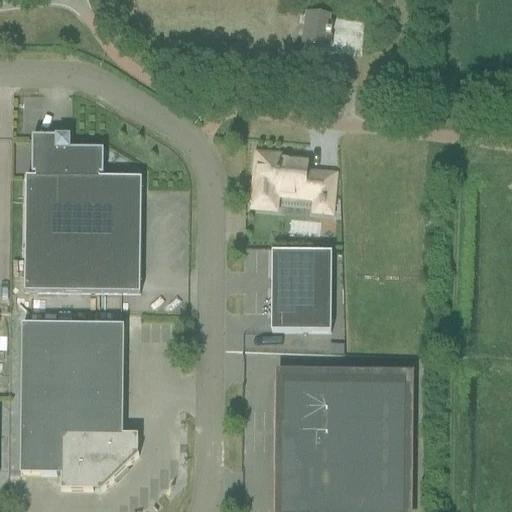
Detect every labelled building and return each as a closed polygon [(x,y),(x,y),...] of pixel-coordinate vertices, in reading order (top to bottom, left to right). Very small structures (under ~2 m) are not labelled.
[(302,46),(329,49),(332,33),(328,33),(330,19),(306,16),(302,46)] [(120,297),(140,298),(142,182),(100,181),(100,178),(103,178),(104,153),(69,152),(69,141),(58,141),(58,140),(33,140),(31,181),(25,181),(25,201),(24,295),(120,297)] [(257,156),(252,209),(277,211),(278,198),(314,201),(313,215),(332,217),(336,178),(306,175),(307,163),(280,160),(280,158),(257,156)] [(271,335),(331,336),(332,256),(272,255),(271,335)] [(101,495),(102,496),(139,459),(138,458),(137,459),(134,456),(134,450),(137,450),(137,451),(138,451),(138,439),(123,438),(124,330),(23,328),(21,458),(21,478),(61,478),(61,494),(93,494),(93,490),(99,490),(102,494),(101,495)] [(280,511),(405,511),(405,500),(406,381),(341,381),(321,381),(321,386),(288,386),(288,406),(275,405),(275,385),(274,474),(275,431),(287,431),(287,466),(281,466),(280,511)]
